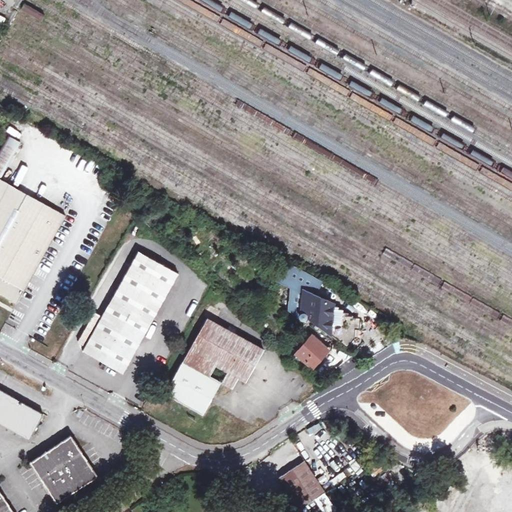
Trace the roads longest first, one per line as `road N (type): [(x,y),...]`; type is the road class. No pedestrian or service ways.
road 1 (unclassified): [(0,351),(173,446)]
road 2 (unclassified): [(173,446),(230,460),(342,392)]
road 3 (unclassified): [(489,399),(408,360),(342,392)]
